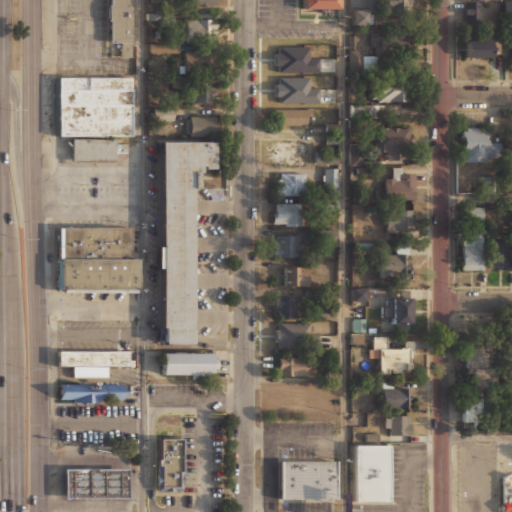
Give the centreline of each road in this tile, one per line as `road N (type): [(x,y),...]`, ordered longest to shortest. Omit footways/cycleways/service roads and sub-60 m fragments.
road 1 (residential): [(245,0),(246,511)]
road 2 (tertiary): [(442,0),(441,511)]
road 3 (secondary): [(40,507),(31,0)]
road 4 (secondary): [(4,79),(12,511)]
road 5 (secondary): [(35,224),(15,93),(4,79)]
